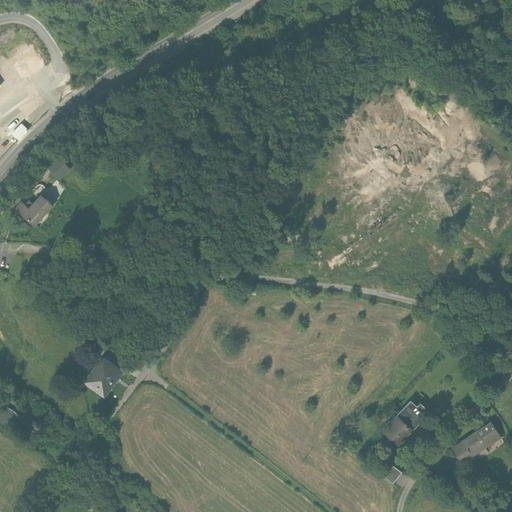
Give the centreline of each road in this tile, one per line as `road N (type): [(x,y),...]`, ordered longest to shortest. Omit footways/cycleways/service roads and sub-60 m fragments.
road 1 (residential): [(511,332),(347,289),(200,280),(0,245)]
road 2 (secondary): [(246,0),(82,98),(23,147),(0,179)]
road 3 (track): [(334,511),(145,374)]
road 4 (unclassified): [(398,511),(409,483),(511,377)]
